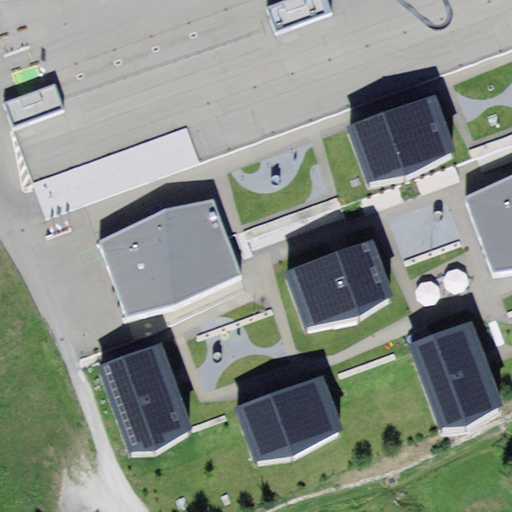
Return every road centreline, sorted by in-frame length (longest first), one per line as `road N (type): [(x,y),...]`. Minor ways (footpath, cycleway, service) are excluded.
road 1 (track): [(283,507),(392,470),(511,415)]
road 2 (track): [(77,366),(132,511)]
